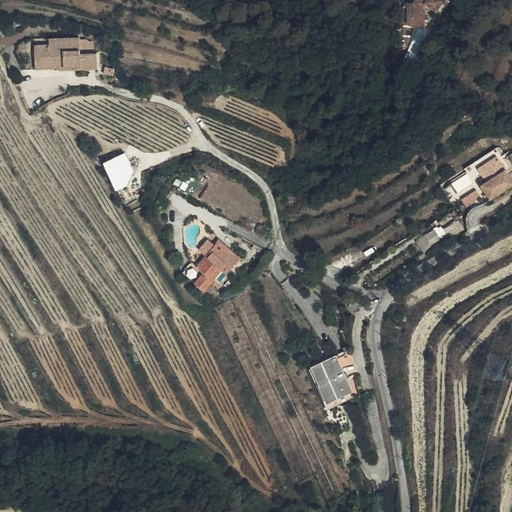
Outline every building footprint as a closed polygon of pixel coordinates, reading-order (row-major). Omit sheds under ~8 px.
[(443,0),(417,0),(413,6),(412,19),(411,19),(410,19),(409,19),(408,20),(407,21),(406,22),(406,23),(406,25),(406,26),(407,26),(407,27),(408,28),(409,29),(410,29),(411,29),(423,30),(425,8),(431,0),(439,6),(443,0)] [(433,14),(439,6),(431,0),(425,8),(433,14)] [(51,37),(52,43),(37,44),(39,68),(62,67),(62,69),(100,67),(99,50),(83,51),(82,35),(51,37)] [(135,170),(127,151),(105,161),(117,189),(129,183),(135,170)] [(486,186),(492,183),(484,169),(503,158),(499,151),(470,167),(483,189),(486,186)] [(494,200),(511,189),(511,173),(503,158),(484,169),(492,183),(486,186),(494,200)] [(468,172),(453,181),(458,190),(474,182),(468,172)] [(453,183),(447,186),(453,200),(477,189),(474,184),(457,192),(453,183)] [(477,190),(463,199),(468,206),(482,197),(477,190)] [(443,225),(417,241),(426,255),(467,230),(460,218),(444,228),(443,225)] [(188,273),(206,289),(223,270),(226,273),(240,257),(220,239),(215,244),(208,239),(198,250),(204,255),(188,273)] [(312,466),(326,493),(342,486),(341,485),(250,293),(218,307),(291,462),(296,473),(312,466)] [(338,324),(337,304),(327,304),(328,324),(338,324)] [(353,389),(337,353),(314,363),(330,399),(353,389)] [(330,399),(314,363),(311,365),(330,407),(357,395),(353,389),(330,399)] [(379,491),(378,511),(389,511),(389,491),(379,491)]
